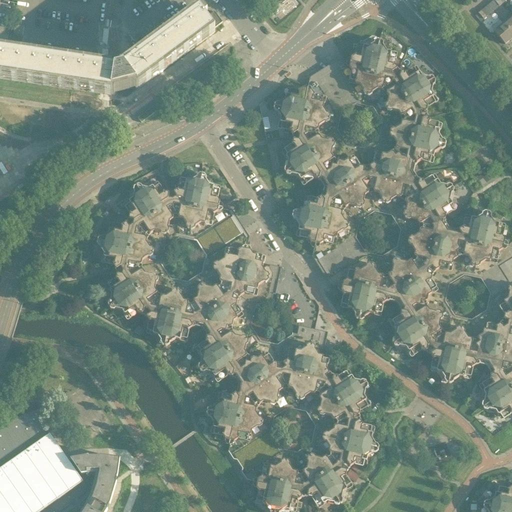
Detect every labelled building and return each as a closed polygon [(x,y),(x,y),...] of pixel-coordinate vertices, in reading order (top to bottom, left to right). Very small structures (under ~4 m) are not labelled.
[(212,30),(204,19),(198,10),(123,65),(122,65),(121,52),(108,55),(114,67),(113,68),(97,65),(21,54),(17,82),(120,97),(121,95),(129,93),(131,95),(214,33),(212,30)] [(487,17),(482,11),(478,14),(483,20),(487,17)] [(214,12),(204,19),(212,30),(222,23),(214,12)] [(511,16),(503,24),(511,34),(511,16)] [(511,38),(511,34),(503,24),(493,32),(504,45),(511,38)] [(383,89),(387,89),(390,88),(391,83),(395,77),(392,73),(396,71),(396,70),(394,66),(395,59),(395,58),(390,56),(391,54),(390,53),(386,52),(382,47),(374,45),(368,48),(364,47),(363,48),(362,50),(358,49),(357,50),(355,57),(351,60),(350,63),(349,69),(351,73),(350,81),(351,81),(355,82),(355,84),(356,86),(359,87),(363,92),(372,94),(377,91),(381,91),(382,91),(383,89)] [(0,79),(17,82),(21,54),(0,50),(0,79)] [(349,69),(350,63),(337,60),(323,69),(309,77),(306,91),(311,92),(314,96),(321,98),(322,99),(321,104),(323,104),(324,105),(323,110),(326,115),(324,124),(319,128),(318,131),(317,132),(315,132),(314,135),(316,138),(317,137),(319,137),(322,140),(327,142),(332,149),(331,156),(332,159),(332,161),(330,162),(332,166),(336,167),(337,164),(339,163),(343,163),(347,161),(348,162),(349,163),(354,161),(355,161),(358,167),(363,168),(364,170),(364,173),(367,174),(370,172),(369,169),(369,167),(373,165),(374,158),(376,157),(380,158),(381,156),(382,155),(386,156),(392,153),(394,157),(398,155),(399,150),(396,149),(395,148),(396,145),(393,139),(395,131),(400,127),(401,123),(402,122),(404,123),(405,119),(404,116),(402,118),(400,117),(398,114),(392,112),(387,105),(388,98),(386,95),(386,94),(388,92),(387,89),(383,89),(382,91),(381,91),(377,91),(372,94),(363,92),(359,87),(356,86),(355,84),(355,82),(351,81),(350,81),(351,73),(349,69)] [(399,78),(395,77),(391,83),(390,88),(387,89),(388,92),(386,94),(386,95),(388,98),(387,105),(392,112),(398,114),(400,117),(402,118),(404,116),(405,119),(409,117),(413,118),(420,117),(421,113),(425,114),(426,113),(427,108),(434,104),(434,103),(431,99),(433,98),(433,96),(431,93),(433,86),(428,79),(421,77),(419,74),(418,74),(416,75),(413,71),(412,71),(406,74),(401,73),(400,74),(399,78)] [(296,134),(299,137),(306,136),(310,134),(314,135),(315,132),(317,132),(318,131),(319,128),(324,124),(326,115),(323,110),(324,105),(323,104),(321,104),(322,99),(321,98),(314,96),(311,92),(306,91),(302,90),(299,93),(291,91),(290,91),(289,96),(287,96),(286,97),(285,101),(279,104),(277,113),(281,119),(280,123),(280,124),(282,124),(281,129),(282,130),(289,131),(292,135),(293,136),(296,134)] [(399,150),(398,155),(401,159),(405,160),(412,164),(415,163),(417,164),(421,161),(428,163),(429,162),(430,158),(432,158),(433,157),(434,154),(440,150),(442,141),(439,135),(440,132),(439,130),(437,130),(438,125),(437,124),(430,122),(427,118),(426,118),(422,120),(420,117),(413,118),(409,117),(405,119),(404,123),(402,122),(401,123),(400,127),(395,131),(393,139),(396,145),(395,148),(396,149),(399,150)] [(319,179),(322,180),(327,173),(331,170),(332,166),(330,162),(332,161),(332,159),(331,156),(332,149),(327,142),(322,140),(319,137),(317,137),(316,138),(314,135),(310,134),(306,136),(299,137),(298,141),(294,141),(293,141),(292,146),(286,150),(285,151),(287,155),(286,156),(285,158),(287,161),(286,167),(291,175),(297,177),(299,180),(301,180),(303,179),(305,183),(306,183),(313,180),(318,181),(319,180),(319,179)] [(370,172),(367,174),(369,182),(371,185),(370,190),(373,190),(373,192),(374,193),(378,194),(381,200),(390,202),(396,198),(399,199),(401,198),(401,196),(405,197),(409,194),(410,189),(415,182),(410,174),(412,164),(405,160),(401,159),(398,155),(394,157),(392,153),(386,156),(382,155),(381,156),(380,158),(376,157),(374,158),(373,165),(369,167),(369,169),(370,172)] [(327,188),(325,197),(333,203),(335,207),(340,208),(343,207),(344,208),(345,209),(349,206),(355,208),(363,203),(364,196),(368,194),(368,193),(367,191),(370,190),(371,185),(369,182),(367,174),(364,173),(364,170),(363,168),(358,167),(355,161),(354,161),(349,163),(348,162),(347,161),(343,163),(339,163),(337,164),(336,167),(332,166),(331,170),(327,173),(322,180),(327,188)] [(176,198),(172,200),(173,207),(173,211),(175,214),(178,215),(178,218),(179,219),(183,220),(186,225),(195,227),(200,224),(204,225),(206,224),(206,222),(211,223),(212,222),(214,215),(217,212),(219,207),(219,203),(217,199),(218,192),(218,191),(213,190),(214,188),(213,186),(209,186),(205,180),(196,178),(191,182),(187,181),(186,181),(186,183),(181,183),(180,183),(178,190),(174,193),(174,194),(176,198)] [(418,183),(415,182),(410,189),(409,194),(405,197),(407,200),(405,201),(404,202),(406,206),(405,212),(410,220),(416,222),(418,225),(420,226),(422,224),(424,227),(429,228),(433,225),(442,224),(442,221),(443,221),(444,220),(445,216),(452,212),(452,211),(450,207),(451,206),(452,204),(450,201),(451,194),(446,187),(440,185),(437,182),(436,182),(434,183),(432,179),(431,178),(424,182),(420,181),(419,182),(418,183)] [(131,220),(130,224),(137,228),(142,229),(144,233),(147,231),(149,234),(150,234),(154,232),(160,234),(168,229),(169,222),(173,220),(173,219),(171,216),(175,214),(173,211),(173,207),(172,200),(168,199),(169,195),(168,194),(163,193),(160,187),(158,187),(154,189),(153,187),(151,187),(148,189),(142,188),(134,193),(133,199),(129,201),(129,203),(130,205),(126,207),(126,208),(130,214),(129,219),(130,220),(131,220)] [(319,246),(314,245),(311,257),(320,271),(329,285),(342,288),(343,283),(347,280),(349,273),(350,272),(354,273),(355,271),(356,271),(360,272),(365,268),(374,270),(378,276),(382,277),(382,278),(382,280),(385,280),(388,279),(387,277),(388,275),(391,274),(392,267),(400,262),(407,263),(410,261),(411,262),(412,264),(416,261),(417,258),(414,258),(414,257),(414,253),(411,247),(413,238),(418,235),(420,230),(421,230),(423,230),(424,227),(422,224),(420,226),(418,225),(416,222),(410,220),(405,212),(406,206),(404,202),(405,201),(407,200),(405,197),(401,196),(401,198),(399,199),(396,198),(390,202),(381,200),(378,194),(374,193),(373,192),(373,190),(370,190),(367,191),(368,193),(368,194),(364,196),(363,203),(355,208),(349,206),(345,209),(344,208),(343,207),(340,208),(339,212),(341,212),(342,213),(341,217),(345,223),(342,232),(337,235),(336,239),(334,240),(333,240),(332,244),(331,245),(324,243),(319,246)] [(339,212),(340,208),(335,207),(333,203),(325,197),(323,199),(322,198),(321,198),(317,200),(309,199),(308,200),(307,204),(305,204),(304,205),(303,209),(297,212),(295,221),(299,226),(298,230),(298,231),(301,232),(300,237),(300,238),(308,239),(310,244),(314,245),(319,246),(324,243),(331,245),(332,244),(333,240),(334,240),(336,239),(337,235),(342,232),(345,223),(341,217),(342,213),(341,212),(339,212)] [(241,249),(246,250),(250,237),(241,224),(233,210),(219,207),(217,212),(214,215),(212,222),(211,223),(206,222),(206,224),(204,225),(200,224),(195,227),(186,225),(183,220),(179,219),(178,218),(178,215),(175,214),(171,216),(173,219),(173,220),(169,222),(168,229),(160,234),(154,232),(150,234),(149,234),(147,231),(144,233),(143,237),(146,238),(147,239),(146,243),(149,249),(147,258),(142,261),(141,265),(140,266),(137,265),(136,269),(138,272),(141,271),(142,271),(144,274),(151,276),(156,283),(154,290),(156,293),(156,295),(154,296),(156,299),(160,299),(160,297),(162,297),(165,297),(171,294),(180,296),(183,301),(187,302),(188,304),(188,306),(191,307),(194,305),(193,303),(193,301),(197,299),(198,292),(206,288),(212,289),(216,287),(217,287),(218,289),(221,287),(222,284),(220,283),(219,282),(220,278),(216,273),(218,264),(224,260),(224,256),(226,255),(228,256),(229,251),(230,250),(237,252),(241,249)] [(459,233),(457,234),(458,243),(460,247),(459,251),(463,252),(462,256),(463,257),(467,258),(470,263),(479,265),(485,262),(489,263),(490,262),(491,260),(495,261),(496,260),(498,253),(502,250),(503,245),(504,241),(502,237),(503,230),(503,229),(498,227),(499,226),(498,224),(494,224),(490,218),(481,216),(476,219),(472,219),(471,219),(470,221),(465,220),(464,221),(463,228),(459,231),(459,232),(459,233)] [(120,268),(122,272),(129,270),(133,271),(136,269),(137,265),(140,266),(141,265),(142,261),(147,258),(149,249),(146,243),(147,239),(146,238),(143,237),(144,233),(142,229),(137,228),(130,224),(127,225),(127,224),(126,224),(121,227),(114,225),(113,226),(112,230),(110,230),(109,231),(108,235),(102,238),(101,247),(104,252),(103,257),(104,258),(106,258),(105,263),(106,264),(113,266),(116,270),(117,270),(120,268)] [(417,258),(416,261),(420,262),(422,266),(428,270),(432,268),(434,272),(435,272),(439,269),(447,271),(448,270),(449,266),(451,266),(452,265),(453,261),(458,258),(455,253),(459,251),(460,247),(458,243),(457,234),(447,232),(442,224),(433,225),(429,228),(424,227),(423,230),(421,230),(420,230),(418,235),(413,238),(411,247),(414,253),(414,257),(414,258),(417,258)] [(511,246),(503,245),(502,250),(498,253),(496,260),(495,261),(491,260),(490,262),(489,263),(485,262),(479,265),(470,263),(467,258),(463,257),(462,256),(463,252),(459,251),(455,253),(458,258),(453,261),(452,265),(451,266),(449,266),(448,270),(447,271),(439,269),(435,272),(434,272),(432,268),(428,270),(427,275),(431,276),(431,277),(431,282),(434,288),(434,289),(430,291),(431,293),(431,295),(427,297),(426,301),(425,302),(420,301),(419,306),(422,310),(425,308),(426,308),(428,311),(435,313),(440,321),(438,327),(440,330),(440,332),(438,334),(440,336),(443,337),(444,335),(445,334),(449,335),(455,332),(464,334),(467,339),(471,340),(472,342),(471,345),(475,346),(479,343),(477,340),(477,339),(482,336),(483,331),(484,330),(486,331),(487,326),(488,326),(495,327),(499,325),(501,325),(503,328),(507,326),(507,322),(503,321),(503,320),(504,315),(500,309),(500,308),(504,305),(503,304),(504,302),(507,300),(509,294),(511,291),(511,246)] [(222,284),(221,287),(223,290),(227,291),(233,296),(237,293),(239,297),(240,297),(244,294),(251,296),(253,296),(254,291),(256,291),(257,291),(258,286),(263,283),(265,274),(262,268),(263,264),(262,263),(260,263),(261,258),(260,257),(253,255),(251,251),(246,250),(241,249),(237,252),(230,250),(229,251),(228,256),(226,255),(224,256),(224,260),(218,264),(216,273),(220,278),(219,282),(220,283),(222,284)] [(398,301),(403,309),(411,308),(415,305),(419,306),(420,301),(425,302),(426,301),(427,297),(431,295),(431,293),(430,291),(434,289),(434,288),(431,282),(431,277),(431,276),(427,275),(428,270),(422,266),(420,262),(416,261),(412,264),(411,262),(410,261),(407,263),(400,262),(392,267),(391,274),(388,275),(387,277),(388,279),(385,280),(384,285),(387,290),(389,299),(398,301)] [(269,264),(262,268),(265,274),(263,283),(258,286),(257,291),(256,291),(254,291),(253,296),(251,296),(244,294),(240,297),(239,297),(237,293),(233,296),(233,300),(236,301),(237,302),(236,306),(240,313),(240,314),(236,317),(237,319),(236,320),(233,322),(232,327),(231,328),(226,327),(225,331),(228,335),(231,333),(232,333),(234,336),(240,338),(245,345),(244,352),(246,356),(246,357),(243,359),(245,363),(250,364),(251,360),(252,359),(257,360),(261,358),(262,358),(263,359),(267,356),(268,357),(273,363),(277,364),(278,366),(277,369),(281,370),(285,368),(283,365),(283,363),(287,361),(289,353),(290,353),(294,354),(295,351),(296,351),(300,352),(306,348),(315,350),(318,355),(324,350),(328,333),(313,329),(305,327),(298,326),(296,334),(292,333),(291,335),(277,344),(260,341),(251,327),(254,310),(269,302),(271,302),(273,296),(275,296),(278,281),(282,267),(269,264)] [(386,300),(389,299),(387,290),(384,285),(385,280),(382,280),(382,278),(382,277),(378,276),(374,270),(365,268),(360,272),(356,271),(355,271),(354,273),(350,272),(349,273),(347,280),(343,283),(342,288),(341,292),(343,296),(341,304),(342,305),(346,306),(346,307),(347,309),(351,310),(355,315),(363,317),(369,314),(373,315),(375,314),(375,312),(379,313),(381,312),(382,305),(386,302),(387,301),(386,300)] [(138,272),(136,269),(133,271),(129,270),(122,272),(121,276),(118,275),(117,275),(116,280),(109,284),(109,285),(111,289),(109,290),(109,292),(112,295),(110,302),(115,309),(121,311),(124,314),(125,314),(127,314),(129,318),(131,318),(137,314),(142,315),(143,314),(144,310),(148,311),(152,305),(153,301),(156,299),(154,296),(156,295),(156,293),(154,290),(156,283),(151,276),(144,274),(142,271),(141,271),(138,272)] [(204,326),(209,334),(217,333),(221,330),(225,331),(226,327),(231,328),(232,327),(233,322),(236,320),(237,319),(236,317),(240,314),(240,313),(236,306),(237,302),(236,301),(233,300),(233,296),(227,291),(223,290),(221,287),(218,289),(217,287),(216,287),(212,289),(206,288),(198,292),(197,299),(193,301),(193,303),(194,305),(191,307),(194,311),(193,315),(194,324),(204,326)] [(511,291),(509,294),(507,300),(504,302),(503,304),(504,305),(500,308),(500,309),(504,315),(503,320),(503,321),(507,322),(507,326),(511,330),(511,291)] [(160,299),(156,299),(153,301),(152,305),(148,311),(150,315),(147,317),(147,318),(149,322),(147,329),(148,331),(152,332),(152,334),(153,335),(157,336),(160,341),(169,343),(175,340),(179,340),(180,339),(180,338),(185,339),(186,338),(188,331),(192,328),(192,327),(192,326),(194,324),(193,315),(194,311),(191,307),(188,306),(188,304),(187,302),(183,301),(180,296),(171,294),(165,297),(162,297),(160,297),(160,299)] [(428,348),(431,349),(436,342),(436,339),(440,336),(438,334),(440,332),(440,330),(438,327),(440,321),(435,313),(428,311),(426,308),(425,308),(422,310),(419,306),(415,305),(411,308),(403,309),(403,312),(402,312),(401,313),(400,317),(393,322),(393,323),(395,327),(393,328),(393,329),(395,332),(394,339),(399,347),(405,348),(407,351),(409,352),(410,351),(413,355),(414,355),(421,351),(426,352),(427,351),(428,348)] [(479,343),(475,346),(478,350),(477,354),(478,362),(488,364),(493,372),(502,371),(506,372),(510,370),(511,366),(511,330),(507,326),(503,328),(501,325),(499,325),(495,327),(488,326),(487,326),(486,331),(484,330),(483,331),(482,336),(477,339),(477,340),(479,343)] [(228,335),(225,331),(221,330),(217,333),(209,334),(209,338),(208,337),(207,338),(206,343),(199,346),(199,348),(201,352),(199,353),(199,354),(201,358),(200,364),(205,371),(211,373),(213,376),(215,377),(216,375),(219,380),(220,380),(227,376),(232,377),(233,377),(233,376),(236,376),(241,370),(244,367),(245,363),(243,359),(246,357),(246,356),(244,352),(245,345),(240,338),(234,336),(232,333),(231,333),(228,335)] [(443,337),(440,336),(436,339),(436,342),(431,349),(434,352),(431,354),(430,356),(433,360),(431,367),(431,368),(436,369),(435,371),(436,372),(440,373),(444,379),(453,381),(459,377),(462,378),(463,378),(464,375),(468,376),(470,376),(472,368),(476,366),(476,365),(476,364),(478,362),(477,354),(478,350),(475,346),(471,345),(472,342),(471,340),(467,339),(464,334),(455,332),(449,335),(445,334),(444,335),(443,337)] [(285,368),(281,370),(283,377),(282,380),(284,384),(287,384),(287,388),(288,389),(291,390),(295,395),(304,397),(310,394),(313,395),(315,394),(316,391),(319,391),(323,389),(324,386),(328,381),(325,377),(329,375),(329,373),(326,369),(328,362),(327,361),(323,360),(323,358),(322,357),(318,356),(318,355),(315,350),(306,348),(300,352),(296,351),(295,351),(294,354),(290,353),(289,353),(287,361),(283,363),(283,365),(285,368)] [(250,364),(245,363),(244,367),(241,370),(236,376),(241,384),(239,394),(254,404),(257,403),(258,404),(260,404),(263,402),(269,404),(277,399),(279,392),(282,390),(282,389),(280,386),(284,384),(282,380),(283,377),(281,370),(277,369),(278,366),(277,364),(273,363),(268,357),(267,356),(263,359),(262,358),(261,358),(257,360),(252,359),(251,360),(250,364)] [(511,371),(510,370),(506,372),(502,371),(493,372),(492,375),(491,375),(490,376),(489,381),(483,385),(482,386),(485,390),(483,391),(483,392),(485,396),(484,402),(488,410),(495,412),(497,415),(498,415),(500,414),(502,418),(504,419),(510,415),(511,415),(511,371)] [(336,419),(338,422),(341,420),(346,421),(353,420),(354,416),(358,417),(359,416),(360,411),(366,407),(366,406),(364,402),(366,401),(366,399),(364,396),(365,389),(360,382),(354,380),(352,377),(350,377),(348,377),(346,374),(345,374),(338,378),(334,377),(333,377),(332,382),(328,381),(324,386),(323,389),(319,391),(321,395),(319,396),(319,398),(321,401),(319,408),(324,415),(331,417),(333,420),(334,421),(336,419)] [(232,460),(236,460),(241,469),(240,473),(245,481),(257,484),(258,479),(262,477),(264,470),(265,469),(269,470),(270,468),(271,467),(275,468),(280,464),(289,466),(293,472),(297,473),(298,474),(297,476),(300,476),(303,474),(302,473),(302,471),(306,469),(308,463),(315,458),(321,459),(325,457),(327,458),(328,459),(330,457),(331,454),(329,453),(328,452),(329,448),(326,443),(328,434),(333,430),(334,426),(335,425),(337,426),(338,422),(336,419),(334,421),(333,420),(331,417),(324,415),(319,408),(321,401),(319,398),(319,396),(321,395),(319,391),(316,391),(315,394),(313,395),(310,394),(304,397),(295,395),(291,390),(288,389),(287,388),(287,384),(284,384),(280,386),(282,389),(282,390),(279,392),(277,399),(269,404),(263,402),(260,404),(258,404),(257,403),(254,404),(253,408),(255,408),(256,409),(255,413),(259,419),(257,427),(252,431),(251,435),(250,436),(248,435),(247,440),(246,441),(238,439),(234,442),(229,441),(228,444),(227,452),(232,460)] [(253,408),(254,404),(239,394),(237,396),(236,395),(235,394),(231,397),(223,395),(222,396),(221,400),(219,400),(218,401),(217,405),(212,408),(210,417),(213,423),(212,427),(213,428),(215,429),(214,433),(215,434),(222,436),(225,440),(229,441),(234,442),(238,439),(246,441),(247,440),(248,435),(250,436),(251,435),(252,431),(257,427),(259,419),(255,413),(256,409),(255,408),(253,408)] [(0,464),(46,432),(39,411),(46,409),(45,408),(40,410),(35,412),(29,414),(24,416),(19,418),(14,421),(9,424),(4,426),(0,428),(0,464)] [(331,454),(330,457),(333,461),(337,462),(343,466),(347,464),(349,467),(350,467),(354,465),(361,466),(362,466),(363,461),(365,461),(367,460),(367,456),(373,453),(375,444),(371,439),(372,435),(371,433),(369,433),(370,428),(370,427),(363,426),(360,422),(359,422),(355,424),(353,420),(346,421),(341,420),(338,422),(337,426),(335,425),(334,426),(333,430),(328,434),(326,443),(329,448),(328,452),(329,453),(331,454)] [(0,511),(59,511),(77,500),(79,498),(81,497),(82,495),(84,493),(85,491),(87,489),(88,487),(89,485),(90,483),(91,481),(92,479),(92,476),(93,474),(90,474),(81,475),(71,460),(68,461),(53,440),(50,435),(48,436),(46,432),(0,464),(0,511)] [(70,460),(71,460),(81,475),(90,474),(93,474),(96,474),(94,485),(92,490),(90,497),(85,507),(81,511),(106,511),(107,510),(109,505),(116,483),(115,482),(116,477),(117,477),(120,459),(100,457),(99,457),(88,458),(88,457),(70,460)] [(303,474),(300,476),(303,480),(302,484),(304,492),(308,493),(307,497),(308,498),(312,499),(316,505),(317,505),(321,502),(323,504),(324,504),(327,502),(333,503),(341,498),(343,492),(346,490),(347,489),(345,487),(350,484),(350,483),(346,477),(347,472),(346,471),(342,470),(343,466),(337,462),(333,461),(330,457),(328,459),(327,458),(325,457),(321,459),(315,458),(308,463),(306,469),(302,471),(302,473),(303,474)] [(300,494),(304,492),(302,484),(303,480),(300,476),(297,476),(298,474),(297,473),(293,472),(289,466),(280,464),(275,468),(271,467),(270,468),(269,470),(265,469),(264,470),(262,477),(258,479),(257,484),(256,489),(258,493),(257,500),(258,501),(262,503),(262,504),(263,505),(267,507),(270,511),(281,511),(285,510),(288,511),(290,510),(290,508),(295,509),(296,508),(298,501),(302,499),(302,497),(300,494)] [(358,477),(350,471),(346,476),(354,482),(358,477)] [(511,511),(511,487),(511,488),(507,490),(500,489),(499,489),(498,494),(496,493),(495,494),(494,498),(488,502),(486,510),(487,511),(511,511)]
